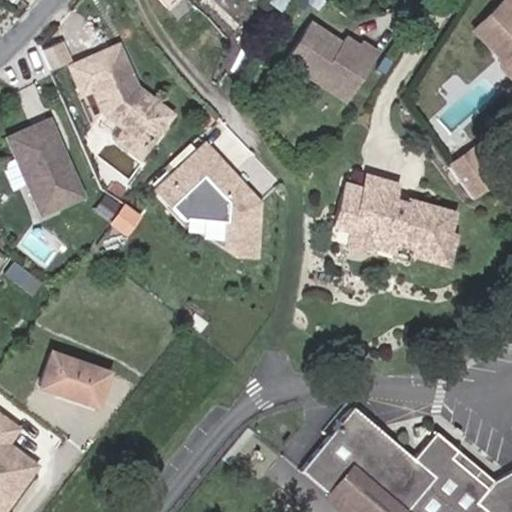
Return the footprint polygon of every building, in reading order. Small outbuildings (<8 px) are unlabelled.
[(190,5),(186,0),(150,0),(175,19),(178,17),(190,6),(190,5)] [(280,12),(288,0),(268,0),(267,2),(280,12)] [(511,0),(502,0),(472,30),(499,57),(499,66),(510,77),(511,77),(511,0)] [(189,28),(200,17),(190,6),(178,17),(189,28)] [(282,60),(342,100),(374,51),(360,42),(357,46),(343,37),(339,45),(307,23),(282,60)] [(171,114),(135,87),(117,45),(68,66),(80,94),(92,89),(102,112),(123,128),(147,146),(171,114)] [(81,195),(48,119),(5,137),(39,214),(81,195)] [(147,146),(123,128),(115,139),(138,157),(147,146)] [(203,142),(152,189),(166,205),(168,203),(183,219),(186,216),(223,221),(221,233),(234,234),(232,254),(251,257),(255,223),(248,222),(249,212),(256,214),(258,203),(228,170),(220,177),(215,171),(223,164),(203,142)] [(487,167),(473,147),(461,156),(475,176),(487,167)] [(497,181),(487,167),(475,176),(461,156),(447,166),(471,199),(497,181)] [(215,171),(220,177),(228,170),(223,164),(215,171)] [(448,234),(454,214),(407,199),(405,204),(392,200),(393,196),(397,184),(367,176),(363,189),(345,184),(334,224),(351,229),(374,236),(371,245),(393,252),(396,242),(411,247),(409,253),(445,263),(454,236),(448,234)] [(407,199),(393,196),(392,200),(405,204),(407,199)] [(120,234),(134,213),(124,206),(109,227),(120,234)] [(256,214),(249,212),(248,222),(255,223),(256,214)] [(371,245),(374,236),(351,229),(347,244),(369,250),(371,245)] [(3,273),(19,285),(27,273),(12,261),(3,273)] [(94,410),(107,372),(50,352),(38,386),(58,393),(56,397),(94,410)] [(351,406),(298,470),(300,472),(301,471),(324,491),(349,462),(409,511),(511,511),(511,468),(492,479),(486,487),(449,456),(456,449),(434,431),(411,457),(351,406)] [(0,407),(0,486),(25,488),(39,469),(39,459),(12,439),(23,424),(0,407)] [(492,479),(456,449),(449,456),(486,487),(492,479)] [(409,511),(349,462),(324,491),(348,511),(409,511)]
